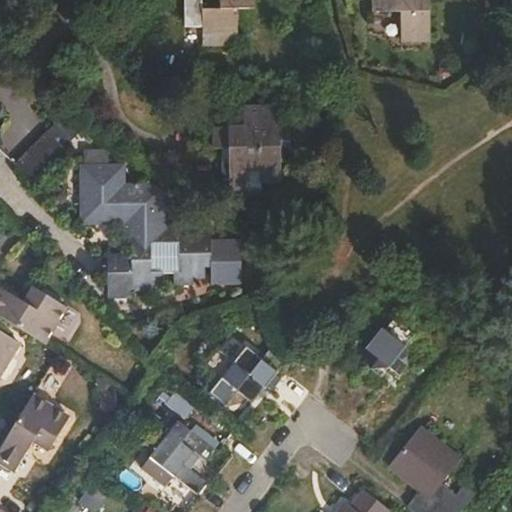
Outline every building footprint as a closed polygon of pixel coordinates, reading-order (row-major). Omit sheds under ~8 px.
[(201,0),(182,0),(183,28),(200,28),(200,46),(237,46),(237,10),(255,10),(254,0),(218,0),(219,9),(201,9),(201,0)] [(424,0),(367,0),(368,11),(397,12),(396,39),(424,39),(424,0)] [(243,131),(212,131),(212,150),(220,151),(221,190),(222,189),(224,188),(227,189),(228,192),(228,194),(227,197),(258,197),(258,187),(279,186),(279,154),(288,153),(288,132),(274,131),(274,110),(243,109),(243,131)] [(43,133),(13,163),(34,184),(64,153),(43,133)] [(207,224),(125,224),(124,237),(129,237),(128,255),(106,254),(107,271),(129,271),(129,289),(160,290),(159,271),(150,271),(149,243),(177,243),(178,271),(172,270),(172,283),(191,284),(191,277),(202,277),(202,264),(208,265),(207,224)] [(0,319),(41,344),(62,307),(31,287),(21,302),(0,289),(0,319)] [(367,345),(357,337),(354,341),(369,371),(378,360),(398,377),(410,362),(407,343),(383,325),(367,345)] [(0,370),(17,344),(0,333),(0,370)] [(244,346),(207,392),(224,405),(235,391),(252,403),(265,386),(271,389),(279,378),(275,375),(276,370),(244,346)] [(47,446),(65,412),(29,391),(0,439),(0,458),(14,467),(31,437),(47,446)] [(174,474),(196,492),(204,482),(182,464),(192,451),(204,460),(213,450),(178,422),(151,456),(162,465),(152,477),(164,487),(174,474)] [(419,426),(389,464),(419,488),(406,503),(417,511),(455,511),(473,491),(463,483),(454,493),(440,482),(459,458),(419,426)] [(362,488),(350,504),(359,511),(385,511),(388,509),(362,488)] [(335,511),(359,511),(350,504),(345,500),(335,511)]
